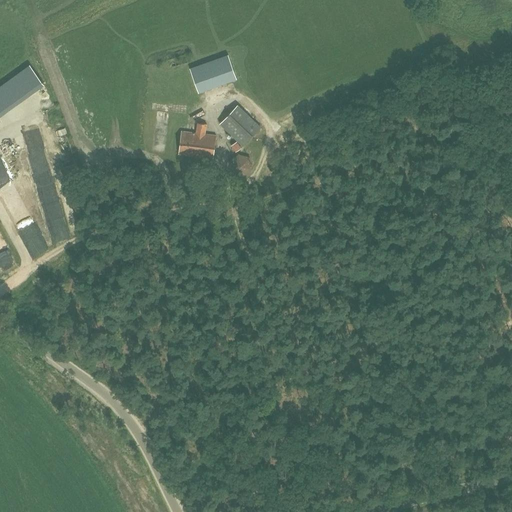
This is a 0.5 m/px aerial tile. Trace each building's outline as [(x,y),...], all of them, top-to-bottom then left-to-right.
[(227,54),(189,68),(197,91),(236,77),(227,54)] [(220,122),(243,145),(260,128),(237,105),(220,122)] [(196,133),(181,131),(179,154),(213,158),(216,135),(205,134),(206,124),(197,123),(196,133)] [(244,178),(253,169),(250,157),(238,154),(229,162),(232,173),(244,178)] [(213,192),(226,183),(218,170),(205,178),(213,192)]
